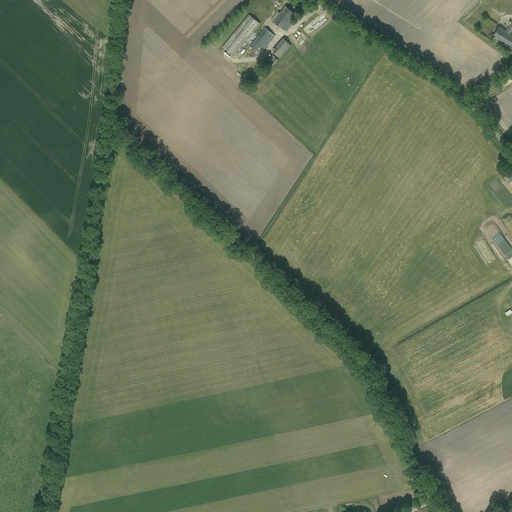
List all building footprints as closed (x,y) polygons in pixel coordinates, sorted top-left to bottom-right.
[(285,5),(280,12),(278,11),(271,19),(286,31),(293,22),(289,19),(294,12),(285,5)] [(233,56),(260,23),(249,14),(222,47),(233,56)] [(511,33),(510,33),(511,29),(511,21),(511,22),(506,30),(499,25),(493,35),(509,46),(511,41),(511,33)] [(265,48),(275,36),(264,27),(249,44),(257,50),(261,45),(265,48)] [(278,56),(290,44),(283,37),(276,45),(277,46),(273,51),(278,56)] [(271,67),(278,59),(272,54),(266,61),(271,67)] [(257,83),(270,69),(265,66),(253,79),(257,83)] [(505,240),(499,245),(504,251),(509,246),(505,240)] [(502,305),(507,316),(511,313),(511,309),(508,302),(502,305)]
